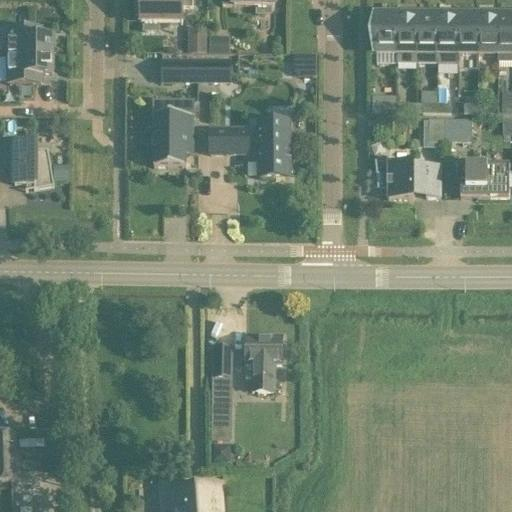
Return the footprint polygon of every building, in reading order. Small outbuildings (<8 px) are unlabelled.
[(137,6),(137,20),(141,20),(141,26),(144,26),(144,33),(158,33),(158,26),(182,27),(182,10),(192,10),(192,0),(164,0),(165,1),(141,0),(141,6),(137,6)] [(222,0),(222,9),(257,9),(257,16),(270,16),(270,9),(274,9),(274,3),(278,3),(278,0),(222,0)] [(376,18),(375,57),(377,57),(377,67),(397,67),(397,57),(398,57),(398,18),(399,18),(399,14),(385,14),(385,18),(376,18)] [(397,57),(397,67),(418,67),(418,18),(419,18),(419,14),(405,14),(405,18),(399,18),(398,18),(398,57),(397,57)] [(418,18),(418,67),(438,67),(439,18),(439,14),(426,14),(426,18),(419,18),(418,18)] [(439,18),(438,67),(458,67),(458,57),(458,14),(446,14),(446,18),(439,18)] [(458,14),(458,57),(478,57),(478,19),(477,19),(470,19),(470,15),(458,14)] [(477,15),(477,19),(478,19),(478,57),(497,57),(498,57),(498,19),(491,19),(491,15),(477,15)] [(497,57),(497,65),(511,65),(511,18),(511,19),(511,15),(498,15),(498,19),(498,57),(497,57)] [(188,30),(188,56),(206,57),(207,30),(188,30)] [(41,32),(9,32),(9,57),(53,57),(53,51),(53,41),(41,41),(41,32)] [(209,40),(209,56),(224,57),(225,41),(209,40)] [(53,57),(9,57),(9,87),(42,87),(41,78),(53,78),(53,63),(53,57)] [(315,58),(305,58),(305,65),(309,69),(315,69),(315,58)] [(162,64),(162,84),(198,84),(198,64),(162,64)] [(210,64),(210,84),(230,84),(230,64),(210,64)] [(153,152),(153,153),(154,153),(154,170),(186,170),(186,158),(186,154),(193,154),(193,104),(174,104),(174,118),(154,118),(154,146),(153,146),(153,148),(154,148),(154,152),(153,152)] [(382,106),(382,116),(396,117),(397,106),(382,106)] [(397,106),(396,117),(411,117),(411,107),(397,106)] [(423,107),(423,117),(437,117),(437,107),(423,107)] [(437,107),(437,117),(451,117),(451,107),(437,107)] [(464,107),(464,117),(478,117),(478,107),(464,107)] [(478,107),(478,117),(492,117),(492,107),(478,107)] [(511,107),(502,107),(502,117),(511,117),(511,107)] [(430,123),(429,146),(445,146),(445,139),(446,123),(437,123),(430,123)] [(445,139),(445,146),(473,147),(473,123),(457,123),(446,123),(445,139)] [(210,133),(210,157),(249,157),(259,157),(259,164),(259,181),(289,181),(289,125),(259,125),(259,138),(249,138),(249,133),(210,133)] [(1,142),(1,175),(14,175),(14,189),(34,189),(34,194),(54,190),(48,154),(36,154),(36,149),(15,149),(16,142),(1,142)] [(388,165),(375,166),(376,175),(375,175),(375,191),(388,191),(388,203),(414,203),(414,201),(440,201),(440,169),(414,169),(414,167),(388,167),(388,165)] [(70,168),(53,169),(53,185),(70,184),(70,168)] [(460,189),(460,201),(509,202),(509,168),(466,168),(465,189),(460,189)] [(275,395),(275,368),(282,368),(282,339),(246,338),(245,367),(252,368),(252,394),(275,395)] [(232,351),(214,351),(213,382),(231,382),(232,351)] [(14,437),(0,437),(0,486),(15,486),(14,437)] [(170,492),(171,511),(222,511),(221,489),(170,492)]
